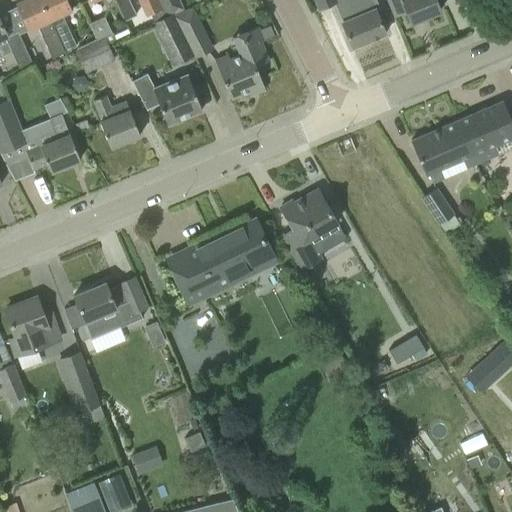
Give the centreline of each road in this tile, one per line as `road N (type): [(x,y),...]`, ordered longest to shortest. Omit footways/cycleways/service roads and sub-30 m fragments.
road 1 (tertiary): [(0,263),(340,115)]
road 2 (tertiary): [(340,115),(511,42)]
road 3 (residential): [(340,115),(280,0)]
